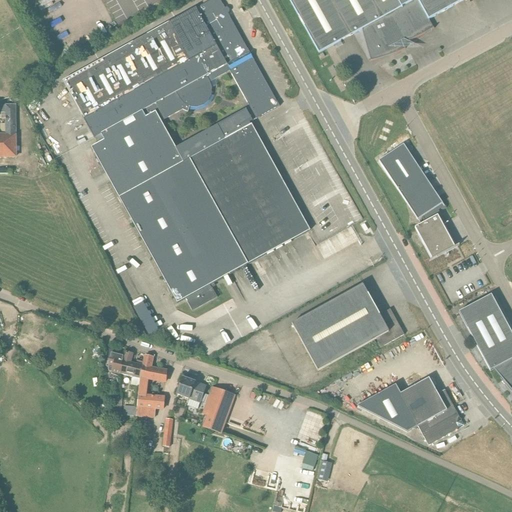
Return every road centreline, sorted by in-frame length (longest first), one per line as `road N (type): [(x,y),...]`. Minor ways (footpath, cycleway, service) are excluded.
road 1 (unclassified): [(0,296),(307,403),(511,494)]
road 2 (tertiary): [(511,433),(450,354),(260,0)]
